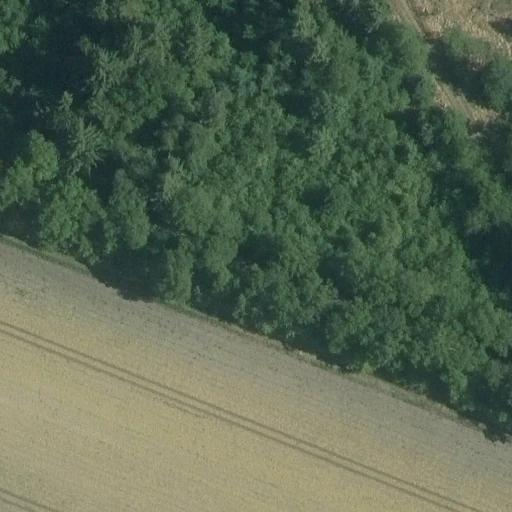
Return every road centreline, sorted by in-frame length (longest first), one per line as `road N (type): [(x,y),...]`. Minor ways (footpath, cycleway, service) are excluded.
road 1 (track): [(511,366),(0,165)]
road 2 (track): [(511,182),(409,0)]
